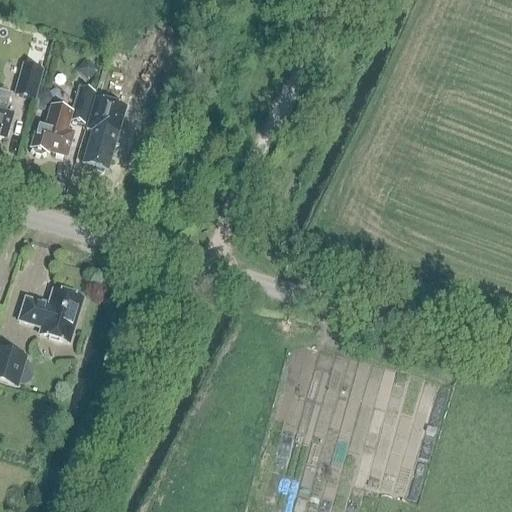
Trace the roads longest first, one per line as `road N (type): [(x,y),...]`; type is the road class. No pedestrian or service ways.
road 1 (track): [(86,511),(337,0)]
road 2 (tertiary): [(511,358),(0,206)]
